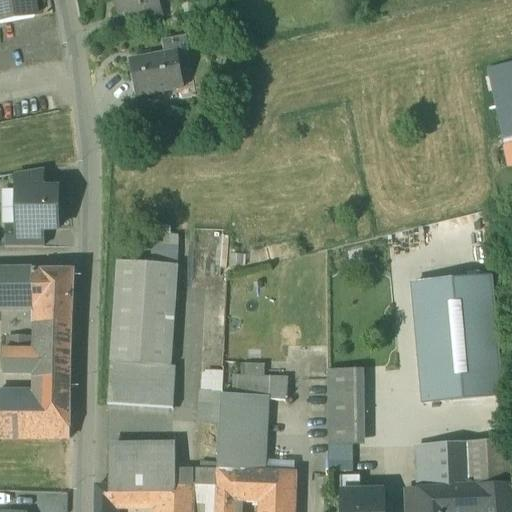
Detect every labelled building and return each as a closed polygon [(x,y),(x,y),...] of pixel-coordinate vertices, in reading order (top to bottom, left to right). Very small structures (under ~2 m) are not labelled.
[(0,0),(0,22),(33,17),(30,0),(0,0)] [(156,0),(115,0),(119,14),(126,13),(126,12),(151,6),(157,5),(156,0)] [(151,6),(126,12),(126,13),(130,26),(155,20),(151,6)] [(165,56),(130,63),(136,98),(183,89),(177,56),(187,54),(185,39),(163,43),(165,56)] [(511,64),(488,70),(506,149),(511,147),(511,64)] [(506,149),(495,152),(499,171),(510,168),(506,149)] [(42,171),(17,175),(17,190),(42,190),(42,171)] [(42,190),(17,190),(17,191),(17,228),(17,230),(42,230),(57,230),(57,190),(42,190)] [(42,248),(42,230),(17,230),(17,228),(7,228),(7,248),(42,248)] [(151,266),(177,267),(179,239),(172,239),(173,230),(154,229),(151,266)] [(151,266),(118,264),(111,364),(171,368),(177,267),(151,266)] [(74,271),(21,272),(21,307),(40,307),(40,342),(71,344),(74,271)] [(21,272),(0,272),(0,306),(21,307),(21,272)] [(492,277),(411,285),(422,403),(503,396),(492,277)] [(40,342),(39,342),(38,352),(2,352),(3,374),(38,374),(38,393),(0,393),(0,439),(69,439),(70,363),(71,344),(40,342)] [(171,368),(111,364),(108,406),(172,410),(175,368),(171,368)] [(328,446),(352,446),(363,446),(362,372),(327,372),(328,446)] [(203,392),(222,393),(223,374),(204,373),(203,392)] [(286,380),(260,379),(259,399),(259,401),(265,401),(285,402),(286,380)] [(203,392),(200,392),(198,423),(220,425),(222,396),(222,393),(203,392)] [(259,399),(222,396),(220,425),(218,471),(261,473),(265,401),(259,401),(259,399)] [(382,406),(382,404),(382,401),(380,399),(378,397),(376,397),(373,397),(371,399),(369,401),(369,404),(370,406),(371,408),(373,410),(376,410),(378,410),(381,408),(382,406)] [(368,416),(367,418),(368,421),(369,423),(372,424),(374,425),(377,424),(379,423),(380,421),(381,418),(380,416),(379,413),(377,412),(374,411),(372,412),(369,413),(368,416)] [(380,435),(380,433),(380,430),(378,428),(376,426),(373,426),(371,427),(368,428),(367,430),(367,433),(367,435),(369,438),(371,439),(373,440),(376,439),(378,438),(380,435)] [(508,445),(416,450),(418,490),(511,486),(508,445)] [(157,449),(108,450),(109,487),(96,487),(95,511),(115,511),(115,505),(158,506),(157,511),(216,511),(217,506),(216,506),(218,473),(175,469),(175,449),(162,449),(162,446),(157,446),(157,449)] [(352,472),(352,446),(328,446),(328,473),(352,472)] [(261,473),(218,471),(218,473),(216,506),(217,506),(236,507),(236,503),(254,503),(259,503),(294,504),(295,474),(261,473)] [(511,511),(511,490),(511,486),(418,490),(418,491),(418,511),(511,511)] [(418,511),(418,491),(402,491),(402,511),(418,511)] [(384,511),(384,492),(340,493),(340,511),(384,511)] [(293,511),(294,504),(259,503),(259,509),(258,511),(235,511),(236,507),(217,506),(216,511),(293,511)]
